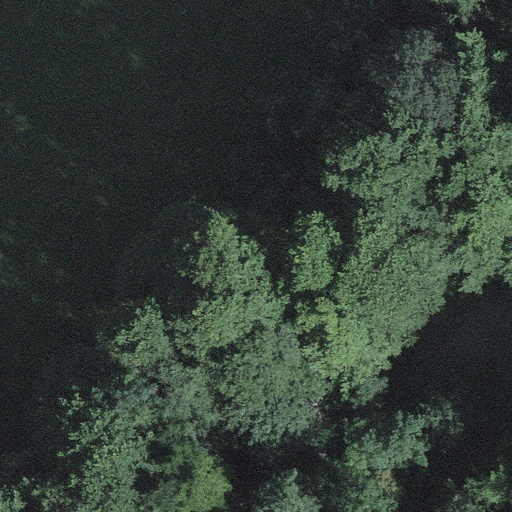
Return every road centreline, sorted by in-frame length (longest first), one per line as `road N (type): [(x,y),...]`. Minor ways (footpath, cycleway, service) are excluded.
road 1 (track): [(231,511),(395,391),(511,259)]
road 2 (track): [(382,511),(401,384)]
